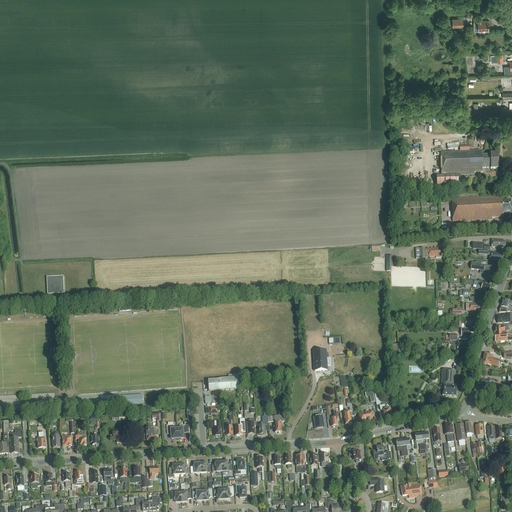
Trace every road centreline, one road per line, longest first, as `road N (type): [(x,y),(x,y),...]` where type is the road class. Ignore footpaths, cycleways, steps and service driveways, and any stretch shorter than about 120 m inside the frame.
road 1 (tertiary): [(0,464),(337,442)]
road 2 (tertiary): [(337,442),(459,413)]
